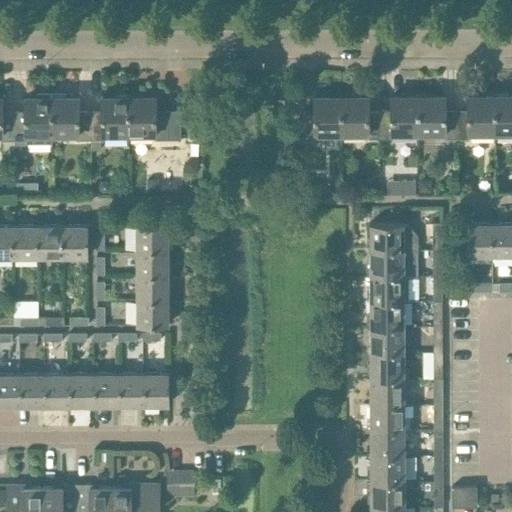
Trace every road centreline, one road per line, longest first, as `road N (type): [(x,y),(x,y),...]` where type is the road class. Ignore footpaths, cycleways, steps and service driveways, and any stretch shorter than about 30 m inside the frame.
road 1 (unclassified): [(0,45),(511,44)]
road 2 (residential): [(342,511),(342,460),(319,438),(0,438)]
